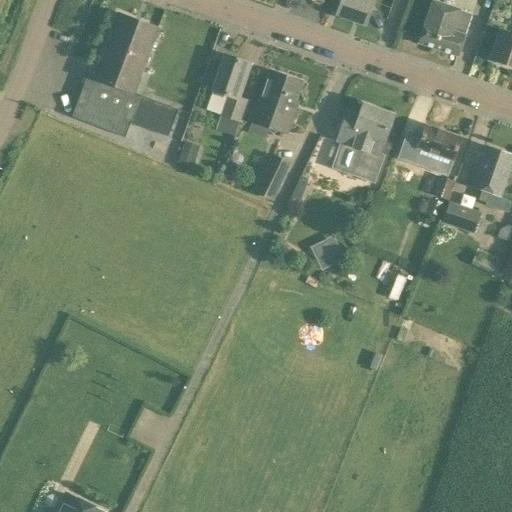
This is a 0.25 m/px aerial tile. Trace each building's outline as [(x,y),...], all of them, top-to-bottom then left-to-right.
[(364,26),(372,3),(373,0),(340,0),(335,16),(364,26)] [(457,57),(465,36),(472,15),(432,1),(417,44),(457,57)] [(87,76),(72,117),(124,137),(130,122),(167,137),(177,110),(133,94),(157,30),(117,15),(97,68),(93,79),(87,76)] [(511,67),(511,35),(499,31),(489,59),(511,67)] [(224,56),(212,91),(206,111),(241,123),(249,100),(238,96),(249,64),(224,56)] [(270,72),(258,105),(254,103),(248,120),(286,133),(295,108),(292,107),(300,83),(270,72)] [(393,115),(362,104),(358,115),(346,112),(336,141),(378,157),(393,115)] [(425,125),(417,148),(412,163),(425,168),(430,152),(452,160),(460,137),(425,125)] [(471,186),(481,190),(478,200),(485,202),(485,205),(507,213),(511,200),(499,196),(511,159),(511,156),(485,147),(471,186)] [(253,191),(272,201),(291,163),(272,153),(253,191)] [(431,195),(447,201),(456,177),(440,171),(431,195)] [(441,222),(473,233),(480,213),(448,202),(441,222)] [(335,235),(312,244),(320,264),(344,254),(335,235)] [(471,265),(468,272),(481,278),(484,271),(491,274),(488,280),(495,284),(498,277),(500,278),(508,260),(498,256),(495,263),(474,254),(469,265),(471,265)] [(101,511),(66,495),(57,511),(101,511)]
